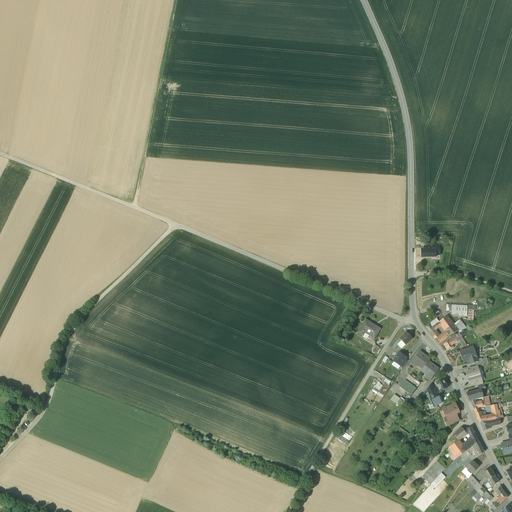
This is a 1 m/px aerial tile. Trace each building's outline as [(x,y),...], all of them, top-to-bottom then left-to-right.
[(431,245),(426,246),(426,250),(421,250),(421,257),(431,257),(431,250),(431,245)] [(440,245),(436,245),(436,249),(431,250),(431,257),(440,257),(440,245)] [(452,313),(462,314),(462,316),(467,316),(467,305),(447,304),(446,311),(452,311),(452,313)] [(476,305),(469,305),(468,320),(473,321),(474,310),(475,310),(476,305)] [(441,326),(443,328),(450,322),(446,317),(437,323),(432,327),(433,329),(429,332),(433,337),(437,334),(435,331),(441,326)] [(424,325),(429,332),(433,329),(432,327),(437,323),(433,318),(424,325)] [(455,324),(460,330),(466,327),(460,319),(455,324)] [(374,338),(380,329),(365,320),(357,333),(367,339),(369,335),(374,338)] [(450,322),(443,328),(445,331),(445,332),(449,336),(458,331),(453,325),(450,322)] [(412,338),(406,332),(400,339),(405,345),(412,338)] [(439,337),(437,334),(433,337),(439,344),(449,336),(445,332),(439,337)] [(458,332),(455,334),(456,337),(457,337),(459,341),(463,347),(467,346),(458,332)] [(452,340),(450,342),(449,341),(444,345),(447,350),(450,348),(451,349),(454,348),(452,345),(459,341),(457,337),(456,337),(452,340)] [(405,345),(400,339),(397,341),(396,342),(399,344),(398,345),(402,348),(405,345)] [(472,347),(459,352),(463,362),(468,360),(470,364),(475,363),(478,361),(472,347)] [(430,359),(420,352),(411,363),(416,367),(417,365),(422,369),(428,361),(430,359)] [(406,358),(399,353),(393,361),(400,366),(401,366),(404,361),(406,358)] [(439,369),(428,361),(422,369),(421,371),(427,375),(425,377),(430,381),(439,369)] [(470,371),(466,372),(468,378),(480,375),(478,369),(470,371)] [(415,379),(409,375),(405,380),(410,385),(415,379)] [(480,375),(468,378),(470,384),(474,383),(482,381),(480,375)] [(415,379),(410,385),(416,389),(420,383),(415,379)] [(410,385),(405,380),(400,387),(411,396),(416,389),(410,385)] [(447,388),(444,380),(440,382),(438,383),(436,384),(438,387),(440,391),(447,388)] [(377,394),(382,398),(390,386),(384,383),(377,394)] [(430,396),(437,393),(440,391),(438,387),(434,390),(431,384),(427,389),(430,396)] [(474,391),(466,393),(469,402),(470,401),(475,400),(484,398),(482,393),(481,393),(480,390),(480,389),(479,389),(474,391)] [(437,393),(430,396),(429,397),(434,406),(442,402),(440,396),(439,397),(437,393)] [(402,400),(396,396),(392,401),(398,405),(402,400)] [(486,402),(482,402),(483,408),(487,407),(491,406),(491,405),(490,404),(488,396),(485,397),(486,402)] [(475,400),(470,401),(473,409),(478,409),(483,408),(482,402),(476,403),(475,400)] [(455,404),(442,410),(447,421),(457,416),(456,413),(459,412),(455,404)] [(494,420),(494,419),(499,418),(499,416),(498,411),(497,408),(496,405),(491,406),(492,410),(493,415),(490,416),(491,421),(494,420)] [(481,415),(478,409),(473,409),(479,423),(485,421),(486,422),(491,421),(490,416),(484,417),(484,414),(481,415)] [(457,416),(447,421),(450,425),(459,421),(457,416)] [(499,419),(496,420),(494,420),(491,421),(486,422),(480,423),(484,431),(491,428),(490,426),(497,425),(500,424),(499,419)] [(470,437),(475,434),(471,427),(466,429),(467,431),(468,433),(470,437)] [(463,428),(459,431),(453,435),(456,439),(458,441),(468,433),(467,431),(466,429),(463,428)] [(467,451),(470,448),(478,442),(475,434),(470,437),(471,439),(466,443),(462,445),(462,446),(458,441),(448,448),(456,459),(466,451),(467,451)] [(511,441),(510,442),(501,444),(504,454),(511,451),(511,441)] [(484,452),(478,442),(470,448),(467,451),(466,451),(469,455),(473,452),(476,458),(484,452)] [(456,459),(448,448),(445,451),(447,453),(450,457),(453,461),(456,459)] [(466,451),(459,456),(462,459),(463,461),(470,456),(469,455),(466,451)] [(456,459),(453,461),(455,464),(462,459),(459,456),(456,459)] [(445,469),(437,461),(423,476),(431,484),(441,473),(445,469)] [(476,465),(472,461),(465,468),(472,474),(478,467),(478,468),(475,465),(476,465)] [(468,479),(470,475),(472,474),(465,468),(461,472),(466,477),(468,479)] [(490,469),(482,473),(485,478),(479,484),(481,486),(484,483),(486,480),(494,475),(490,469)] [(441,473),(431,484),(435,488),(445,477),(441,473)] [(498,482),(494,475),(486,480),(491,487),(498,482)] [(478,483),(473,478),(469,482),(473,487),(478,483)] [(479,484),(478,483),(473,487),(475,489),(478,492),(482,487),(481,486),(479,484)] [(507,497),(502,490),(498,493),(501,497),(496,502),(499,505),(507,497)] [(490,496),(486,491),(481,496),(486,501),(488,499),(490,496)] [(511,511),(511,508),(510,503),(500,511),(511,511)]
